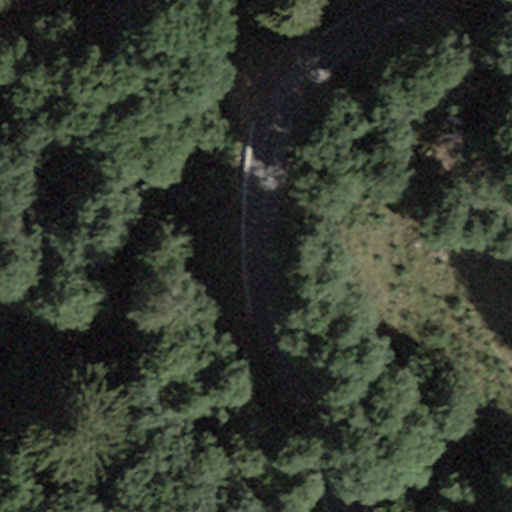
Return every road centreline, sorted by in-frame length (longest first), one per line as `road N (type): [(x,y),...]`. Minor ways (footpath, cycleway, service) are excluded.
road 1 (residential): [(346,511),(270,265),(262,181),(291,97),(373,36),(440,0)]
road 2 (track): [(511,213),(470,199),(439,127),(493,0)]
